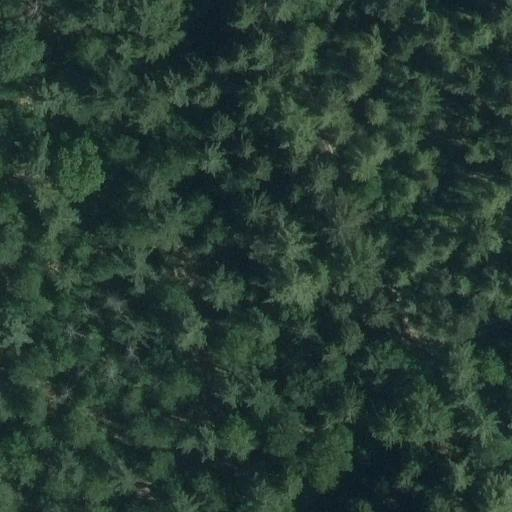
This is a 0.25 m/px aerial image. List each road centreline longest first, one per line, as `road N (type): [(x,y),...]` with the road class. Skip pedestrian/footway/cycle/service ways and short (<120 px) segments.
road 1 (track): [(511,473),(427,353),(270,0)]
road 2 (track): [(427,353),(307,511)]
